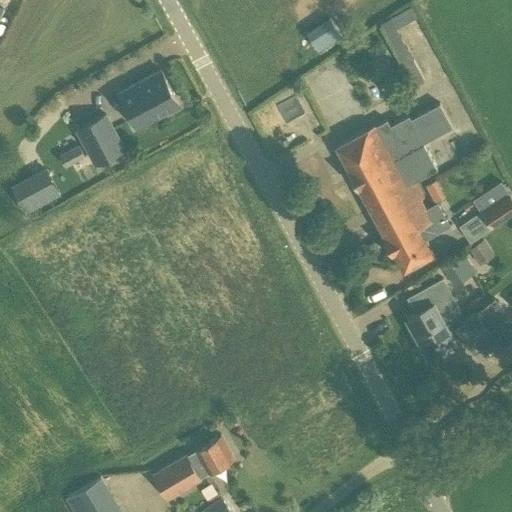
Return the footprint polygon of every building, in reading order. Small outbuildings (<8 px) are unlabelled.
[(320,49),(340,36),(328,17),(308,31),(320,49)] [(414,59),(404,65),(415,86),(425,80),(414,59)] [(139,127),(182,105),(163,68),(120,90),(139,127)] [(304,99),(286,106),(293,125),(312,118),(304,99)] [(414,214),(427,208),(421,197),(424,195),(416,180),(427,174),(438,167),(429,150),(424,141),(453,125),(440,102),(411,118),(409,114),(390,125),(388,121),(377,126),(375,124),(337,144),(388,237),(418,220),(414,214)] [(126,147),(106,111),(75,128),(94,164),(99,162),(125,148),(126,147)] [(85,156),(79,143),(59,154),(66,166),(85,156)] [(27,211),(55,195),(42,172),(14,187),(27,211)] [(470,242),(511,213),(511,196),(501,180),(473,199),(480,210),(459,224),(470,242)] [(441,204),(433,210),(442,224),(451,219),(441,204)] [(418,220),(388,237),(405,269),(436,253),(421,226),(433,219),(427,208),(414,214),(418,220)] [(485,238),(469,247),(479,263),(495,253),(485,238)] [(454,285),(476,271),(462,249),(440,263),(454,285)] [(417,334),(446,319),(446,318),(452,315),(462,309),(444,277),(409,296),(417,310),(407,315),(417,334)] [(446,319),(417,334),(429,355),(457,340),(456,338),(462,334),(475,351),(481,345),(489,354),(502,344),(503,345),(511,337),(511,317),(495,296),(476,310),(475,308),(462,319),(459,315),(448,322),(446,319)] [(234,457),(221,434),(187,453),(201,476),(234,457)] [(168,499),(202,478),(201,476),(187,453),(186,452),(152,472),(168,499)] [(83,511),(127,511),(109,471),(72,487),(83,511)] [(232,511),(222,497),(200,511),(232,511)]
